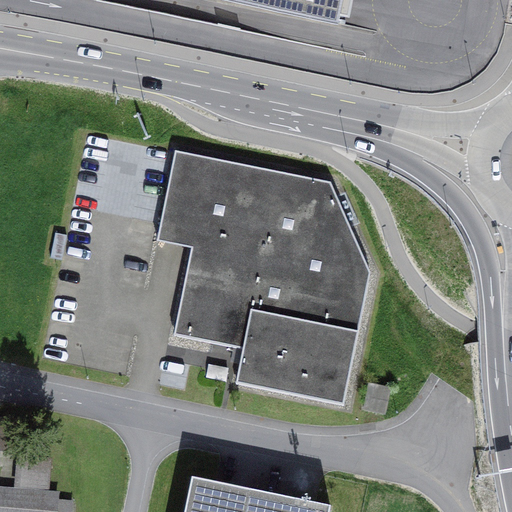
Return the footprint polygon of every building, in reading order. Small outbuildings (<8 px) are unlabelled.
[(211,0),(338,26),(342,0),(211,0)] [(228,390),(336,412),(353,332),(364,279),(323,188),(168,157),(151,244),(185,250),(165,341),(235,356),(228,390)] [(391,390),(370,384),(363,408),(384,414),(391,390)] [(13,417),(0,417),(0,445),(15,445),(13,417)] [(49,451),(23,449),(20,487),(46,489),(49,451)] [(330,511),(331,508),(193,478),(185,511),(330,511)] [(59,494),(0,489),(0,511),(57,511),(58,501),(59,494)] [(70,511),(70,503),(58,501),(57,511),(70,511)]
